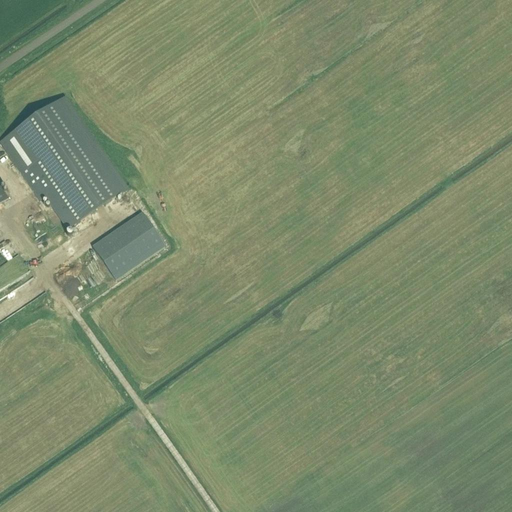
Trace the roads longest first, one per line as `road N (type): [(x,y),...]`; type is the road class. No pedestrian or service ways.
road 1 (unknown): [(0,167),(18,196),(5,216),(43,269),(128,210)]
road 2 (unclassified): [(0,68),(101,0)]
